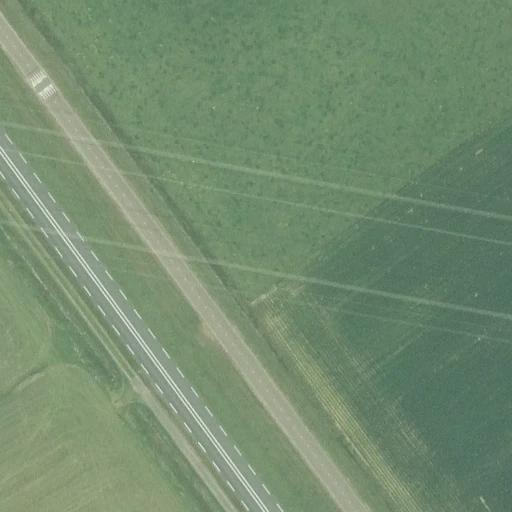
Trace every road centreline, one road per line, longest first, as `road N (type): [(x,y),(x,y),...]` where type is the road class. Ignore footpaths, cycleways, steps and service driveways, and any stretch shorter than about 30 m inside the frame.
road 1 (unclassified): [(357,511),(0,28)]
road 2 (primary): [(269,511),(0,148)]
road 3 (unclassified): [(231,511),(137,385)]
